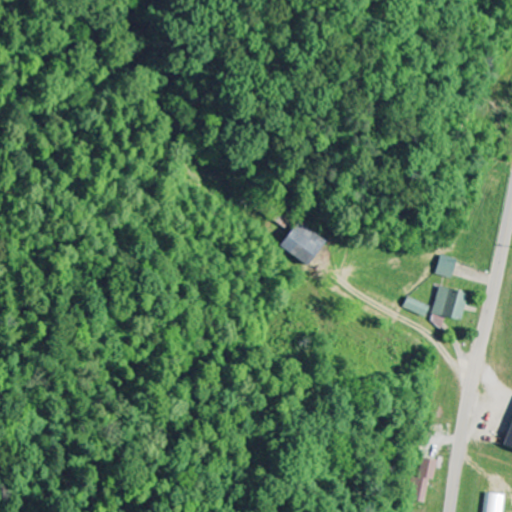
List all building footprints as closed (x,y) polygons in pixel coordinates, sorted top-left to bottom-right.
[(326,242),(297,222),(279,247),(308,267),(326,242)] [(433,274),(449,279),(455,260),(438,255),(433,274)] [(467,295),(437,288),(431,314),(460,322),(467,295)] [(423,318),(428,307),(406,297),(401,308),(423,318)] [(511,409),(500,448),(511,451),(511,409)] [(434,461),(422,459),(415,502),(428,504),(434,461)] [(502,511),(504,495),(485,493),(482,511),(502,511)]
